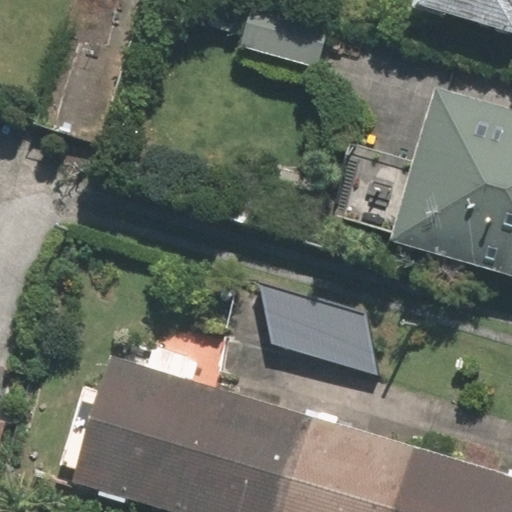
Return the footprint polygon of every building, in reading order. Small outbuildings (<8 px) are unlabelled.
[(511,0),(443,0),(442,5),(511,23),(511,0)] [(351,20),(278,1),(266,46),(339,66),(351,20)] [(511,98),(462,84),(419,235),(511,261),(511,98)] [(214,324),(366,373),(384,319),(232,270),(214,324)] [(435,457),(129,361),(94,473),(217,511),(511,511),(511,453),(443,432),(435,457)] [(0,468),(15,415),(0,410),(0,468)]
